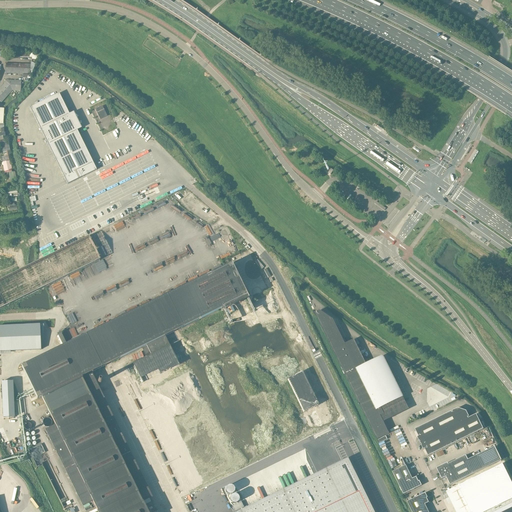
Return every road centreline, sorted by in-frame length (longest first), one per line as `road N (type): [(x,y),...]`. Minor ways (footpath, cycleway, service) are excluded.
road 1 (unclassified): [(377,246),(301,184),(227,87),(167,35),(105,7),(0,4)]
road 2 (tertiary): [(449,0),(497,29),(507,55),(433,176)]
road 3 (motorway): [(320,0),(511,100)]
road 4 (unclassified): [(511,389),(436,293),(386,254)]
road 5 (primary): [(433,176),(285,81)]
road 6 (motorway): [(511,83),(357,0)]
road 7 (primary): [(285,81),(424,186)]
road 8 (primary): [(166,0),(285,81)]
road 9 (tertiary): [(440,181),(511,67)]
